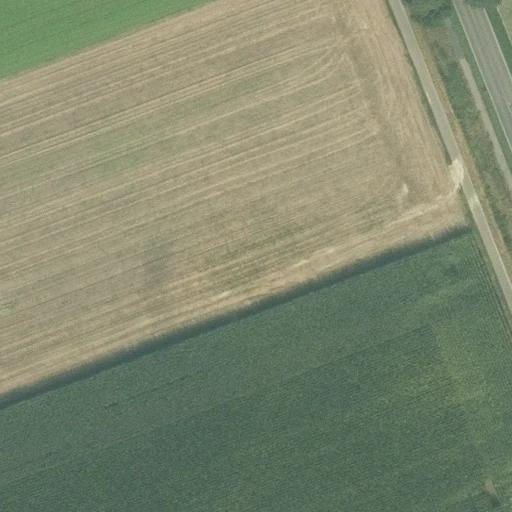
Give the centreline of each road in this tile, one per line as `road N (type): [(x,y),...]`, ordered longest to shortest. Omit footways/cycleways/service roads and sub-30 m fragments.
road 1 (track): [(511,303),(394,0)]
road 2 (secondary): [(511,119),(465,0)]
